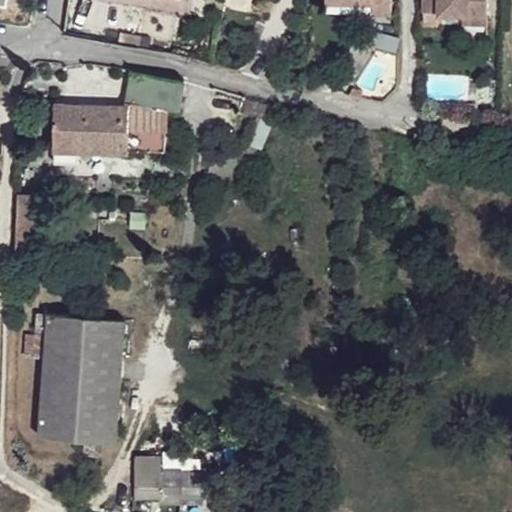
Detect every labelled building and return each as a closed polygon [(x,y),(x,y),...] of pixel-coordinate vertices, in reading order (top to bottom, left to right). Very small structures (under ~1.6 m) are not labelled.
[(372,0),(372,4),(372,15),(391,14),(390,0),(372,0)] [(421,0),(421,7),(423,7),(438,8),(439,8),(439,10),(463,10),(487,10),(487,0),(421,0)] [(438,8),(423,7),(423,21),(437,21),(438,8)] [(487,10),(463,10),(463,21),(487,21),(487,10)] [(166,151),(167,108),(180,109),(185,79),(133,71),(126,105),(56,102),(55,149),(75,149),(166,151)] [(364,91),(353,90),(348,96),(362,98),(364,91)] [(275,104),(246,100),(243,114),(258,118),(272,123),(275,104)] [(272,123),(258,118),(245,145),(240,150),(210,164),(207,185),(253,164),(272,123)] [(55,149),(54,163),(75,163),(75,149),(55,149)] [(17,247),(17,248),(40,249),(41,197),(18,196),(18,233),(17,247)] [(16,275),(17,286),(25,286),(25,276),(16,275)] [(126,320),(38,313),(37,330),(47,331),(45,358),(39,435),(117,442),(126,320)] [(30,330),(28,356),(45,358),(47,331),(37,330),(30,330)] [(184,496),(223,495),(222,467),(163,468),(163,456),(136,456),(137,497),(162,498),(161,503),(184,503),(184,496)]
